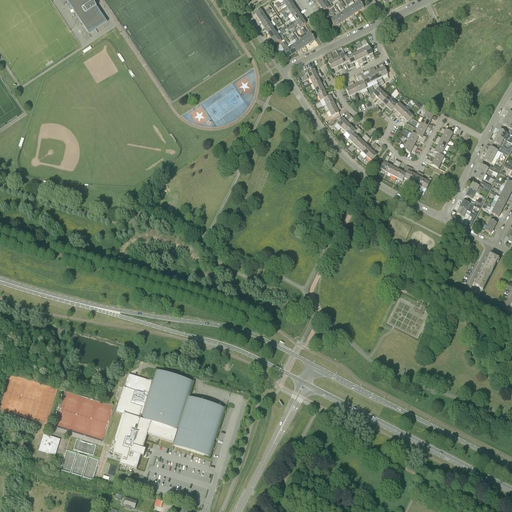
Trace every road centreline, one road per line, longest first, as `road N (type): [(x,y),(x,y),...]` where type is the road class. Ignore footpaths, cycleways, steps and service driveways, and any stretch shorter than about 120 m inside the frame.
road 1 (primary): [(314,365),(241,330),(83,304)]
road 2 (primary): [(83,304),(227,345),(305,382)]
road 3 (primary): [(305,382),(511,488)]
road 4 (residential): [(442,218),(349,162),(281,71)]
road 5 (primary): [(511,467),(314,365)]
road 6 (unclassified): [(238,511),(305,382)]
road 7 (residential): [(483,138),(442,118),(416,166),(383,141)]
road 8 (residential): [(357,117),(333,82),(385,58),(371,28)]
